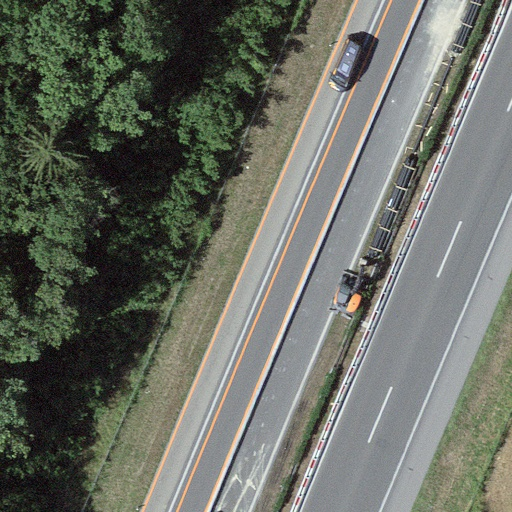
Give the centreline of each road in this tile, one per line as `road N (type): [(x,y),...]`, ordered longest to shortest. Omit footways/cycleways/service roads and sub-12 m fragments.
road 1 (motorway): [(425,0),(210,511)]
road 2 (motorway): [(341,511),(511,104)]
